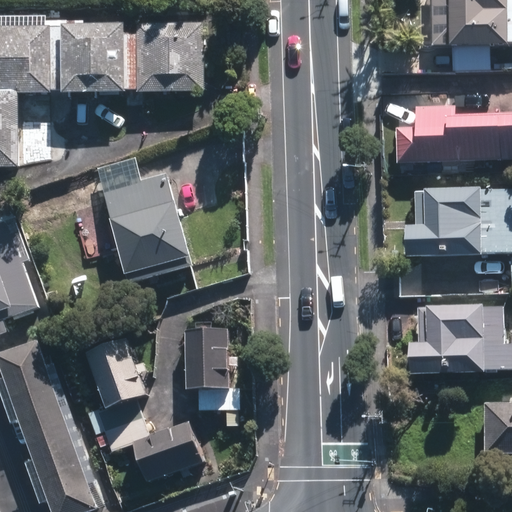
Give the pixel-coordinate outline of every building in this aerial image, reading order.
[(511,0),(453,0),(454,73),(491,73),(491,47),(511,46),(511,0)] [(208,90),(207,21),(142,23),(142,31),(131,31),(131,22),(67,23),(68,26),(54,26),(54,22),(0,23),(0,166),(25,165),(23,91),(55,91),(55,88),(69,88),(69,92),(132,90),(132,88),(143,88),(143,91),(208,90)] [(459,107),(418,107),(418,130),(398,130),(399,164),(511,161),(511,114),(458,116),(459,107)] [(121,187),(116,169),(24,196),(33,226),(57,219),(56,216),(75,210),(72,201),(111,190),(113,200),(110,200),(135,283),(198,265),(171,172),(142,180),(142,181),(121,187)] [(409,259),(487,257),(486,254),(511,253),(511,191),(485,193),(484,188),(427,190),(428,227),(409,227),(409,259)] [(0,334),(13,330),(8,318),(42,306),(10,217),(0,220),(0,334)] [(505,270),(465,268),(465,287),(505,289),(505,270)] [(414,376),(489,374),(489,371),(511,370),(511,345),(507,345),(507,308),(486,308),(487,305),(429,307),(430,343),(413,343),(414,376)] [(234,387),(234,328),(191,328),(192,387),(202,388),(202,409),(243,409),(243,387),(234,387)] [(2,352),(59,511),(92,511),(106,507),(44,337),(2,352)] [(109,430),(148,416),(140,396),(152,392),(132,337),(92,352),(111,407),(101,410),(109,430)] [(487,456),(511,455),(511,402),(487,403),(487,456)] [(148,416),(109,430),(115,450),(140,442),(154,479),(209,460),(194,420),(154,435),(148,416)]
